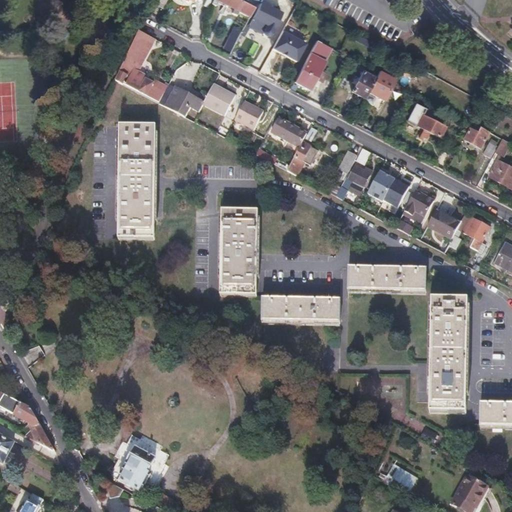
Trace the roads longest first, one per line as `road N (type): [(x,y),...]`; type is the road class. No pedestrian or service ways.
road 1 (residential): [(511,215),(164,32)]
road 2 (tertiary): [(93,511),(0,339)]
